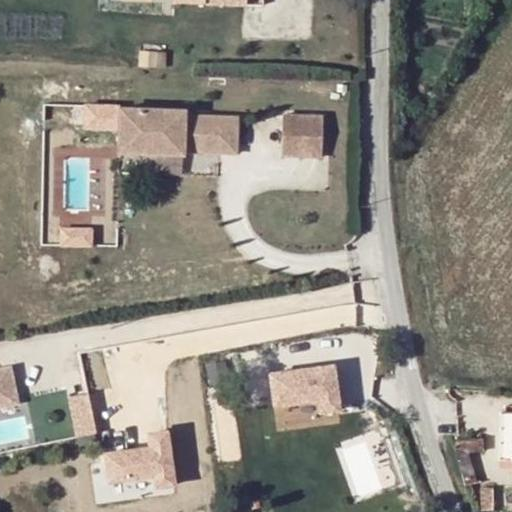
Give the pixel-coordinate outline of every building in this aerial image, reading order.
[(220,142),(220,116),(185,115),(185,111),(119,109),(117,153),(184,156),(184,151),(184,141),(220,142)] [(322,131),(323,116),(281,115),(281,130),(322,131)] [(237,143),(238,117),(220,116),(220,142),(237,143)] [(280,157),(322,158),(322,131),(281,130),(280,157)] [(237,153),(237,143),(220,142),(184,141),(184,151),(237,153)] [(268,370),(278,429),(344,418),(334,359),(268,370)] [(178,424),(177,419),(149,425),(155,457),(163,456),(170,487),(130,495),(132,511),(174,511),(172,502),(192,498),(188,483),(219,478),(217,464),(214,450),(228,448),(225,432),(236,430),(232,409),(188,418),(189,423),(178,424)] [(511,417),(502,417),(501,450),(511,450),(511,417)] [(214,450),(217,464),(242,459),(236,430),(225,432),(228,448),(214,450)] [(466,488),(478,484),(469,454),(486,452),(482,438),(453,442),(466,488)] [(501,460),(511,460),(511,450),(501,450),(501,460)] [(480,511),(494,511),(495,489),(481,490),(480,511)]
